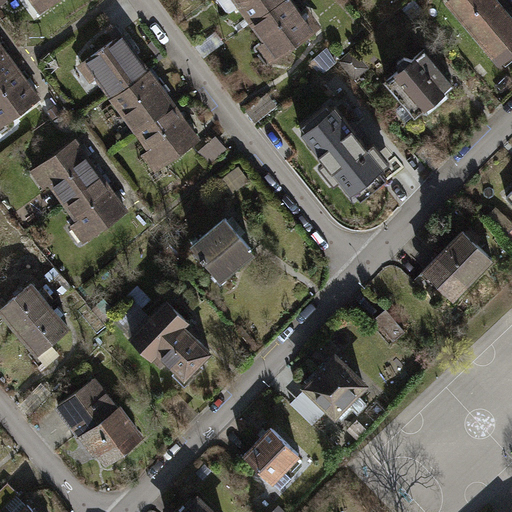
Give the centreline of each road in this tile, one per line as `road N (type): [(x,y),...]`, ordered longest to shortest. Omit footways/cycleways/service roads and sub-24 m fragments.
road 1 (residential): [(139,0),(361,272)]
road 2 (residential): [(124,511),(361,272)]
road 3 (residential): [(361,272),(511,123)]
